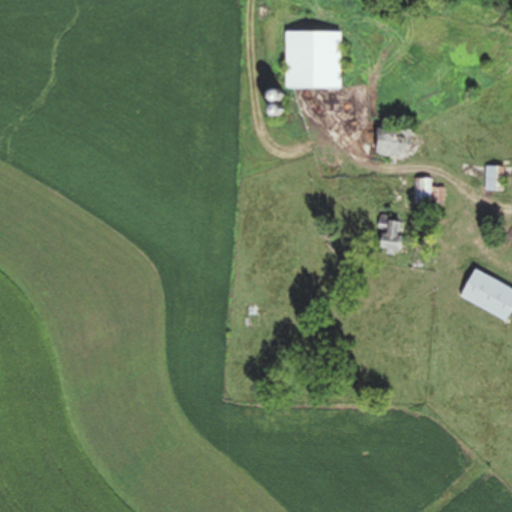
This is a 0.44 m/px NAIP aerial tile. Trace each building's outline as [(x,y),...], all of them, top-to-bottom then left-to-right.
[(340,89),(340,32),(283,32),(283,89),(340,89)] [(410,128),(371,128),(371,153),(410,153),(410,128)] [(503,167),(484,167),(484,192),(503,192),(503,167)] [(431,191),(431,179),(415,179),(415,205),(437,205),(437,191),(431,191)] [(404,253),(404,219),(377,219),(377,253),(404,253)] [(457,297),(506,323),(511,310),(511,289),(472,268),(457,297)]
